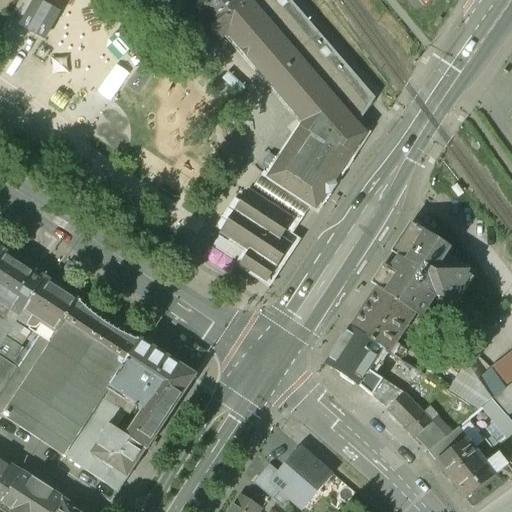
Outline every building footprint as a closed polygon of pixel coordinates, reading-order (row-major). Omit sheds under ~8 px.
[(375,99),(289,0),(192,0),(189,3),(220,40),(227,33),(305,123),(301,128),(329,146),(333,141),(352,154),(367,129),(361,121),(375,99)] [(329,146),(301,128),(269,177),(306,201),(316,208),(352,154),(333,141),(329,146)] [(306,201),(269,177),(256,198),(247,192),(221,232),(250,251),(241,264),(268,282),(294,242),(284,235),(306,201)] [(416,226),(376,289),(415,315),(422,320),(437,298),(448,304),(470,271),(447,256),(452,249),(416,226)] [(46,278),(6,252),(0,260),(0,346),(18,320),(46,278)] [(46,278),(18,320),(41,335),(40,337),(52,344),(81,301),(68,293),(46,278)] [(415,315),(376,289),(350,328),(382,349),(382,350),(400,361),(406,352),(395,345),(415,315)] [(141,341),(81,301),(52,344),(3,417),(63,457),(110,388),(141,341)] [(350,328),(326,365),(359,386),(382,350),(382,349),(350,328)] [(170,358),(142,340),(141,341),(110,388),(123,397),(119,403),(126,408),(127,413),(131,416),(139,404),(170,358)] [(0,357),(0,395),(18,369),(0,357)] [(170,358),(139,404),(148,411),(130,438),(147,450),(197,376),(170,358)] [(446,439),(404,394),(388,410),(429,453),(446,439)] [(109,425),(96,446),(91,455),(103,463),(102,465),(113,473),(115,470),(128,479),(147,450),(130,438),(128,437),(109,425)] [(429,453),(436,462),(466,439),(458,429),(446,439),(429,453)] [(480,456),(466,439),(436,462),(465,500),(495,476),(488,466),(495,461),(487,451),(480,456)] [(331,477),(299,450),(270,483),(303,510),(331,477)] [(0,459),(0,505),(2,503),(21,473),(0,459)] [(32,480),(21,473),(2,503),(13,510),(11,511),(55,511),(63,501),(52,493),(53,492),(33,479),(32,480)] [(259,511),(261,509),(240,496),(229,511),(259,511)] [(55,511),(80,511),(63,501),(55,511)]
